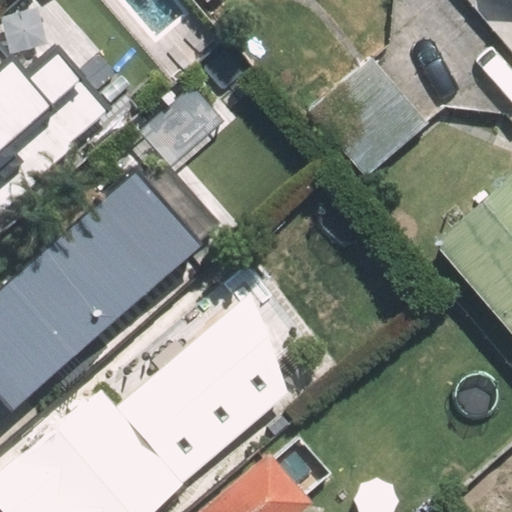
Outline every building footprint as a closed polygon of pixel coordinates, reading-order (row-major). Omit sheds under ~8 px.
[(511,11),(511,0),(451,0),(451,9),(511,11)] [(415,128),(358,64),(294,120),(351,184),(415,128)] [(0,78),(0,208),(65,153),(0,78)] [(143,155),(0,281),(0,412),(208,228),(143,155)] [(511,181),(425,258),(511,356),(511,181)] [(137,511),(282,392),(212,308),(0,483),(0,511),(137,511)] [(192,511),(286,511),(246,466),(192,511)]
